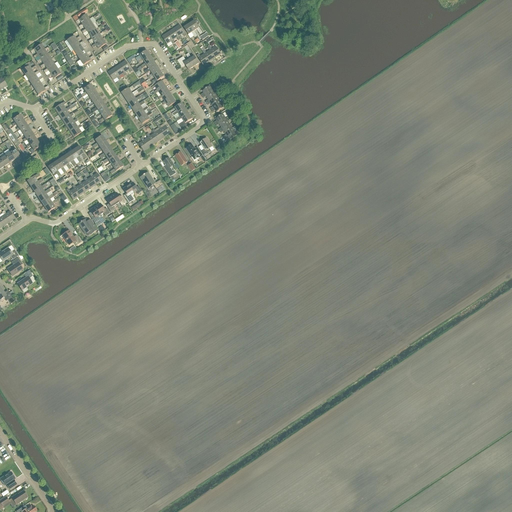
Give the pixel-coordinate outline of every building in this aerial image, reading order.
[(82,25),(89,20),(86,15),(75,22),(76,24),(80,22),(82,25)] [(85,30),(92,25),(89,20),(82,25),(78,27),(80,29),(83,27),(85,29),(85,30)] [(194,32),(196,30),(200,34),(202,33),(194,21),(189,25),(194,32)] [(89,35),(96,30),(92,25),(85,30),(85,29),(82,32),(83,34),(87,32),(88,34),(89,35)] [(179,37),(182,35),(184,37),(186,36),(184,33),(179,25),(173,29),(179,37)] [(197,36),(194,32),(189,25),(184,28),(188,35),(191,33),(194,38),(197,36)] [(180,40),(179,37),(173,29),(168,33),(173,41),(177,38),(178,41),(180,40)] [(92,39),(99,35),(96,30),(89,35),(88,34),(85,37),(86,39),(90,37),(92,39)] [(175,44),(173,41),(168,33),(162,37),(167,45),(171,42),(173,45),(175,44)] [(95,44),(102,40),(99,35),(92,39),(88,42),(89,44),(93,41),(95,44)] [(77,41),(81,39),(80,37),(76,39),(74,36),(67,41),(70,46),(77,41)] [(95,44),(91,47),(93,49),(96,46),(98,49),(106,45),(102,40),(95,44)] [(79,44),(77,41),(70,46),(73,51),(81,46),(84,44),(83,42),(79,44)] [(37,55),(44,50),(41,45),(30,52),(32,54),(35,52),(37,54),(37,55)] [(82,49),(81,46),(73,51),(77,56),(84,51),(88,49),(86,46),(82,49)] [(210,51),(215,58),(221,54),(216,47),(212,50),(210,47),(208,48),(210,51)] [(40,59),(48,55),(44,50),(37,55),(37,54),(33,57),(35,59),(38,57),(40,59)] [(86,54),(84,51),(77,56),(80,61),(87,56),(91,54),(89,51),(86,54)] [(143,61),(150,56),(147,51),(140,56),(142,58),(137,62),(139,64),(143,61)] [(204,55),(209,62),(215,58),(210,51),(206,53),(204,51),(202,52),(204,55)] [(189,60),(194,67),(199,64),(194,57),(191,59),(188,54),(186,56),(189,60)] [(197,56),(203,66),(209,62),(204,55),(200,57),(199,54),(197,56)] [(44,64),(51,60),(48,55),(40,59),(37,62),(38,64),(42,61),(44,64)] [(89,59),(87,56),(80,61),(83,66),(94,58),(93,56),(89,59)] [(147,66),(154,61),(150,56),(143,61),(145,64),(141,67),(142,69),(147,66)] [(189,60),(186,62),(183,57),(181,59),(181,60),(178,62),(182,67),(185,65),(189,71),(194,67),(189,60)] [(47,69),(54,65),(51,60),(44,64),(40,67),(41,69),(45,66),(47,69)] [(125,73),(128,70),(130,73),(132,72),(126,61),(120,65),(125,73)] [(150,71),(157,67),(154,61),(147,66),(149,69),(144,72),(146,74),(150,71)] [(50,74),(57,69),(54,65),(47,69),(43,72),(45,74),(48,71),(50,74)] [(125,73),(120,65),(114,69),(119,77),(123,74),(124,77),(127,76),(125,73)] [(32,71),(36,69),(35,66),(31,69),(29,66),(22,71),(25,76),(32,71)] [(154,76),(161,72),(157,67),(150,71),(152,74),(147,77),(149,80),(154,77),(154,76)] [(50,74),(46,77),(48,79),(52,76),(54,79),(61,75),(57,69),(50,74)] [(121,79),(119,77),(114,69),(108,73),(113,81),(117,78),(119,81),(121,79)] [(34,74),(32,71),(25,76),(29,81),(36,76),(39,74),(38,71),(34,74)] [(154,76),(154,77),(156,79),(151,82),(153,85),(164,77),(161,72),(154,76)] [(38,79),(36,76),(29,81),(32,86),(39,81),(43,78),(41,76),(38,79)] [(41,84),(39,81),(32,86),(35,90),(42,86),(46,83),(45,81),(41,84)] [(167,88),(162,81),(154,86),(157,90),(154,92),(156,94),(158,92),(159,93),(167,88)] [(87,95),(94,90),(90,85),(83,89),(85,92),(81,95),(82,98),(87,95)] [(44,89),(42,86),(35,90),(38,96),(49,88),(48,86),(44,89)] [(132,94),(130,91),(135,88),(133,86),(121,93),(125,99),(132,94)] [(210,87),(202,91),(204,93),(205,95),(212,90),(210,87)] [(164,100),(171,95),(167,88),(159,93),(161,96),(158,98),(159,100),(162,98),(164,100)] [(90,100),(97,95),(94,90),(87,95),(89,98),(84,101),(86,103),(90,100)] [(212,90),(205,95),(206,97),(207,99),(214,94),(212,90)] [(135,99),(134,96),(138,93),(137,91),(132,94),(125,99),(128,104),(135,99)] [(214,94),(207,99),(208,100),(210,102),(217,97),(214,94)] [(94,105),(101,101),(97,95),(90,100),(92,103),(88,106),(89,108),(94,105)] [(171,95),(164,100),(165,102),(162,104),(163,106),(166,104),(168,108),(176,102),(171,95)] [(139,105),(139,104),(137,102),(142,99),(140,96),(135,99),(128,104),(132,109),(139,105)] [(217,97),(210,102),(211,104),(212,106),(219,101),(217,97)] [(97,110),(104,106),(101,101),(94,105),(96,108),(91,111),(93,114),(97,111),(97,110)] [(142,110),(141,107),(145,104),(144,101),(139,104),(139,105),(132,109),(135,114),(142,110)] [(219,101),(212,106),(213,107),(214,109),(221,104),(219,101)] [(66,110),(63,106),(66,104),(64,102),(54,109),(58,115),(66,110)] [(178,113),(185,109),(182,103),(175,108),(177,111),(172,114),(174,117),(178,114),(178,113)] [(221,104),(214,109),(215,111),(217,113),(224,108),(221,104)] [(101,116),(108,111),(104,106),(97,110),(97,111),(99,113),(95,116),(96,119),(101,116)] [(149,109),(147,106),(142,110),(135,114),(139,120),(146,115),(144,112),(149,109)] [(69,116),(69,115),(67,112),(70,110),(68,108),(66,110),(58,115),(62,121),(69,116)] [(182,119),(189,114),(185,109),(178,113),(178,114),(180,116),(176,119),(177,122),(182,119)] [(101,116),(103,118),(98,121),(100,124),(111,116),(108,111),(101,116)] [(146,115),(139,120),(142,125),(149,120),(147,117),(152,114),(151,112),(146,115)] [(73,121),(71,117),(73,116),(72,114),(69,115),(69,116),(62,121),(66,126),(73,121)] [(182,119),(184,122),(179,125),(183,130),(190,125),(188,122),(192,119),(189,114),(182,119)] [(223,114),(216,119),(217,121),(218,123),(225,118),(223,114)] [(16,125),(17,125),(24,121),(20,115),(13,120),(15,123),(12,125),(14,127),(16,125)] [(225,118),(218,123),(219,125),(220,126),(228,122),(225,118)] [(77,127),(75,123),(77,121),(76,119),(73,121),(66,126),(70,132),(77,127)] [(18,132),(20,130),(27,126),(24,121),(17,125),(19,128),(16,130),(18,132)] [(228,122),(220,126),(222,128),(223,130),(230,125),(228,122)] [(77,127),(70,132),(74,138),(81,133),(78,129),(81,127),(80,125),(77,127)] [(230,125),(223,130),(224,132),(225,133),(232,129),(230,125)] [(23,136),(30,131),(27,126),(20,130),(22,133),(19,135),(21,137),(23,136)] [(159,131),(164,138),(171,134),(166,126),(162,129),(160,126),(158,127),(160,130),(159,131)] [(232,129),(225,133),(226,135),(227,137),(235,132),(232,129)] [(164,138),(159,131),(156,133),(154,130),(152,131),(154,134),(152,135),(157,143),(164,138)] [(27,141),(34,136),(30,131),(23,136),(25,139),(23,140),(24,142),(27,141)] [(235,132),(227,137),(228,139),(231,142),(234,140),(233,138),(237,136),(235,132)] [(157,143),(152,135),(150,136),(148,134),(146,135),(148,138),(146,140),(151,147),(157,143)] [(30,146),(37,141),(34,136),(27,141),(29,144),(25,146),(27,148),(30,146)] [(98,146),(105,141),(102,136),(95,140),(97,143),(92,147),(94,149),(98,146)] [(151,147),(146,140),(144,140),(143,138),(140,139),(142,142),(139,144),(144,152),(151,147)] [(212,147),(207,139),(206,139),(205,139),(204,139),(203,140),(204,141),(200,143),(204,149),(201,151),(205,157),(211,152),(209,149),(212,147)] [(34,151),(41,147),(37,141),(30,146),(34,151)] [(102,151),(109,146),(105,141),(98,146),(100,149),(96,152),(97,154),(102,151)] [(203,156),(199,151),(197,148),(195,150),(192,145),(186,149),(192,158),(194,162),(199,159),(198,159),(203,156)] [(105,156),(112,151),(109,146),(102,151),(104,154),(99,157),(101,159),(105,156)] [(78,157),(81,155),(84,160),(87,158),(79,147),(74,150),(78,157)] [(10,153),(15,160),(20,157),(15,150),(13,151),(11,148),(8,150),(10,153)] [(82,162),(78,157),(74,150),(68,154),(73,161),(76,159),(79,163),(82,162)] [(109,161),(116,157),(112,151),(105,156),(107,159),(103,162),(104,165),(109,161)] [(182,166),(187,162),(181,152),(175,156),(182,166)] [(9,164),(15,160),(10,153),(5,157),(9,164)] [(76,165),(73,161),(68,154),(63,157),(68,164),(71,162),(74,167),(76,165)] [(9,164),(5,157),(2,158),(0,155),(0,160),(4,167),(9,164)] [(71,169),(68,164),(63,157),(58,161),(63,168),(66,166),(69,170),(71,169)] [(112,167),(119,162),(116,157),(109,161),(111,164),(106,167),(108,170),(112,167)] [(168,168),(165,170),(170,177),(176,174),(174,171),(173,172),(170,168),(174,166),(169,158),(164,162),(168,168)] [(66,172),(63,168),(58,161),(53,164),(58,171),(60,169),(63,174),(66,172)] [(112,167),(114,169),(110,172),(111,175),(123,167),(119,162),(112,167)] [(61,176),(58,171),(53,164),(48,168),(52,175),(55,173),(58,177),(61,176)] [(155,184),(148,173),(140,178),(148,189),(153,185),(156,190),(162,185),(159,181),(155,184)] [(37,182),(35,179),(40,176),(38,174),(27,182),(30,187),(37,182)] [(91,174),(89,175),(90,176),(91,178),(96,185),(102,181),(97,174),(93,176),(91,174)] [(91,178),(87,180),(85,177),(83,179),(85,181),(90,189),(96,185),(91,178)] [(41,187),(39,185),(44,181),(42,179),(37,182),(30,187),(34,192),(41,187)] [(80,181),(78,183),(79,185),(80,185),(85,193),(90,189),(85,181),(83,179),(80,181)] [(127,186),(132,193),(135,192),(137,195),(142,192),(138,186),(136,188),(132,183),(127,186)] [(44,193),(44,192),(42,190),(47,187),(45,184),(41,187),(34,192),(37,197),(44,193)] [(74,185),(72,187),(74,189),(79,197),(85,193),(80,185),(79,185),(76,188),(74,185)] [(131,194),(132,193),(127,186),(123,189),(126,195),(124,196),(129,203),(135,199),(131,194)] [(48,198),(46,195),(51,192),(49,189),(44,192),(44,193),(37,197),(41,202),(48,198)] [(74,189),(70,192),(68,189),(66,190),(68,193),(73,201),(79,197),(74,189)] [(111,197),(116,205),(119,203),(121,206),(126,203),(123,198),(120,200),(116,193),(111,197)] [(51,203),(49,200),(54,197),(52,195),(48,198),(41,202),(44,208),(51,203)] [(113,207),(116,205),(111,197),(106,200),(110,206),(108,208),(111,213),(115,210),(113,207)] [(51,203),(44,208),(48,213),(55,208),(53,205),(57,202),(56,200),(51,203)] [(95,207),(100,215),(103,213),(105,217),(110,214),(107,209),(104,210),(100,204),(95,207)] [(97,217),(100,215),(95,207),(90,211),(94,217),(91,219),(95,224),(99,221),(97,217)] [(8,224),(15,219),(10,212),(6,214),(4,212),(2,213),(4,216),(3,216),(8,224)] [(8,224),(3,216),(0,218),(0,226),(1,228),(8,224)] [(97,230),(93,224),(90,220),(87,222),(86,220),(86,219),(85,218),(84,218),(83,218),(82,219),(81,219),(81,220),(81,221),(81,222),(80,223),(81,223),(79,225),(85,235),(89,232),(90,235),(94,233),(97,230)] [(76,246),(82,242),(78,237),(75,240),(69,231),(62,236),(69,246),(73,242),(76,246)] [(12,260),(19,256),(14,250),(11,252),(8,248),(2,253),(0,251),(0,258),(3,262),(10,257),(12,260)] [(12,277),(22,270),(20,267),(22,265),(18,258),(11,263),(13,266),(7,270),(12,277)] [(22,291),(32,284),(29,279),(32,277),(29,271),(24,275),(26,278),(17,284),(22,291)] [(4,293),(0,286),(0,300),(4,298),(6,302),(8,300),(11,304),(15,301),(12,298),(11,296),(9,293),(7,291),(4,293)] [(9,490),(15,486),(17,485),(14,480),(15,479),(11,472),(0,479),(4,486),(6,485),(9,490)] [(16,505),(28,498),(23,491),(17,495),(17,494),(11,498),(16,505)] [(0,501),(0,503),(2,507),(9,502),(6,497),(0,501)]
